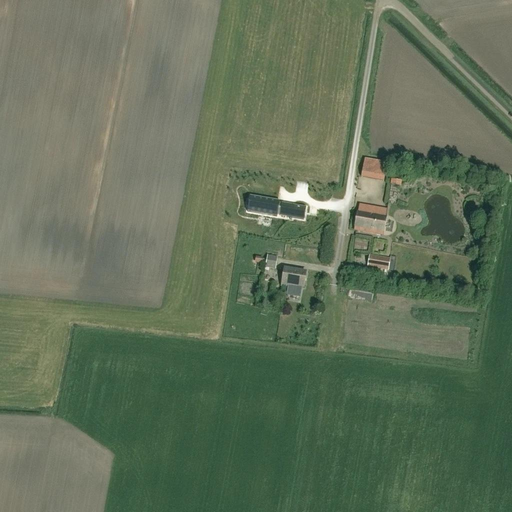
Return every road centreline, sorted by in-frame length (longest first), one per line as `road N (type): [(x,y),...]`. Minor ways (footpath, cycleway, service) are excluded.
road 1 (unknown): [(299,511),(334,293)]
road 2 (unclassified): [(511,116),(390,0)]
